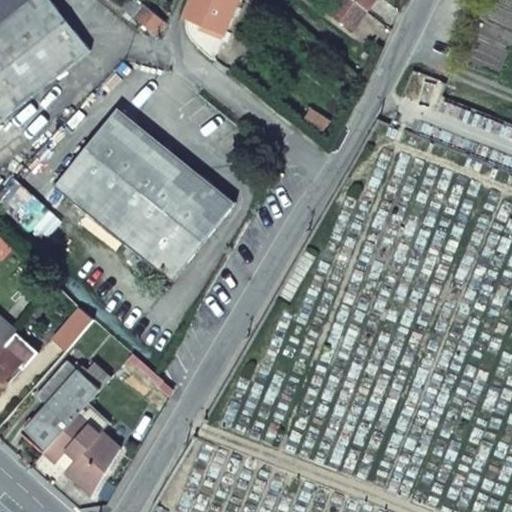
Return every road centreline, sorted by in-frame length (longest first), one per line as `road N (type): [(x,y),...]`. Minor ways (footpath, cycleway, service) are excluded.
road 1 (residential): [(121,511),(332,169)]
road 2 (residential): [(182,0),(166,36),(332,169)]
road 3 (residential): [(332,169),(424,0)]
